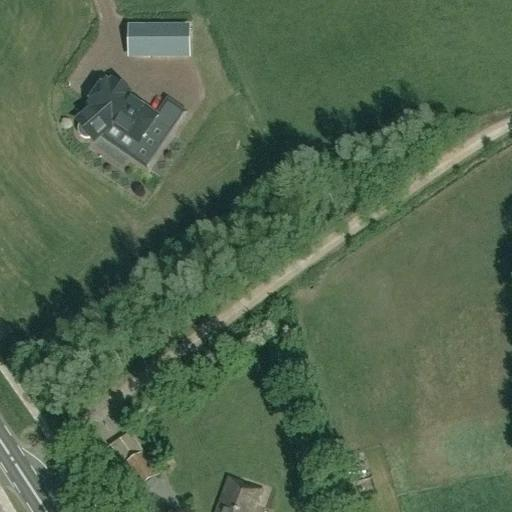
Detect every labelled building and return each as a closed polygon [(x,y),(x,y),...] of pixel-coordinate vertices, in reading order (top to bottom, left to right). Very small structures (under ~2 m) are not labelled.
[(128,27),(128,60),(190,60),(190,26),(128,27)] [(86,111),(73,122),(79,128),(78,129),(78,131),(79,134),(80,136),(81,138),(83,139),(85,140),(87,140),(89,140),(94,145),(101,140),(126,157),(156,114),(131,97),(133,94),(111,79),(109,82),(106,79),(85,110),(86,111)] [(126,466),(144,454),(130,433),(109,448),(121,459),(126,466)] [(144,454),(126,466),(124,467),(139,489),(158,476),(144,454)] [(258,506),(263,492),(229,479),(217,511),(252,511),(255,505),(258,506)]
